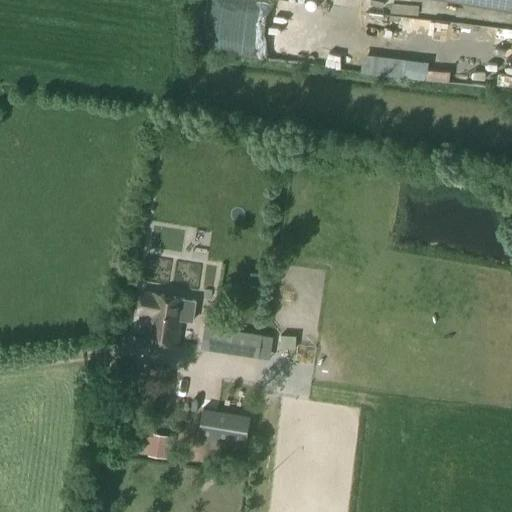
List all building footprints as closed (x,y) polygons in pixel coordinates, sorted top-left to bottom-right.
[(511,0),(424,0),(511,14),(511,0)] [(139,291),(135,313),(148,315),(144,341),(177,346),(181,321),(192,323),(196,302),(139,291)] [(202,329),(199,351),(255,358),(257,337),(202,329)] [(115,370),(112,396),(129,398),(132,371),(115,370)] [(206,411),(202,434),(243,441),(245,419),(206,411)] [(167,458),(170,437),(151,434),(148,455),(167,458)]
